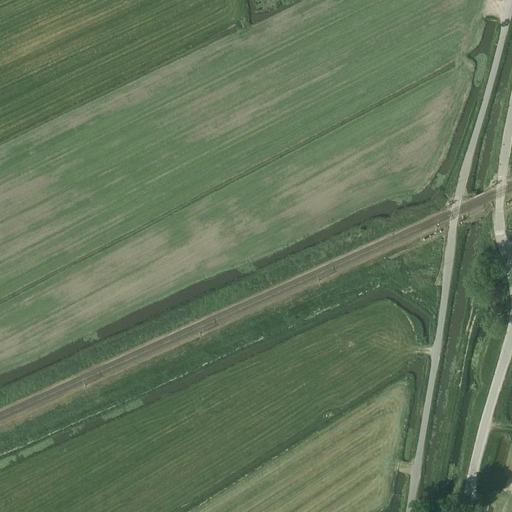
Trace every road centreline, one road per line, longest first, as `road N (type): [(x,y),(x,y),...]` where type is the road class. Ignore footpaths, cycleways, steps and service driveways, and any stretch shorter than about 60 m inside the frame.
road 1 (unclassified): [(406,511),(454,213),(510,0)]
road 2 (unclassified): [(464,511),(511,322)]
road 3 (unclassified): [(504,249),(498,229),(511,114)]
